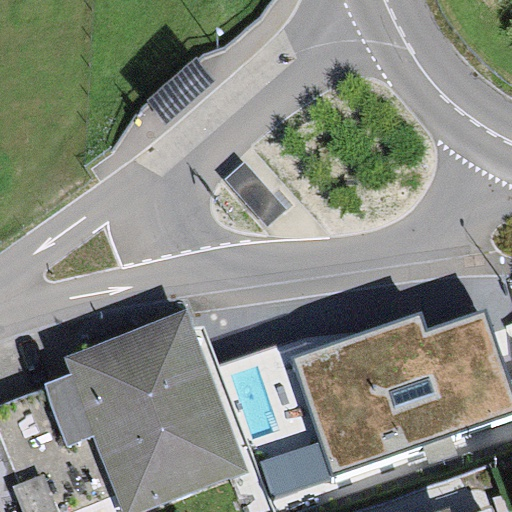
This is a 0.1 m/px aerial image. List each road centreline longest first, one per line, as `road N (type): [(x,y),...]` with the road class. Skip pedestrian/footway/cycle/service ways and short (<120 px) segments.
road 1 (residential): [(0,313),(198,270),(397,241),(471,207),(511,171)]
road 2 (residential): [(387,3),(0,287)]
road 3 (tertiary): [(387,3),(421,68),(460,110),(511,141)]
